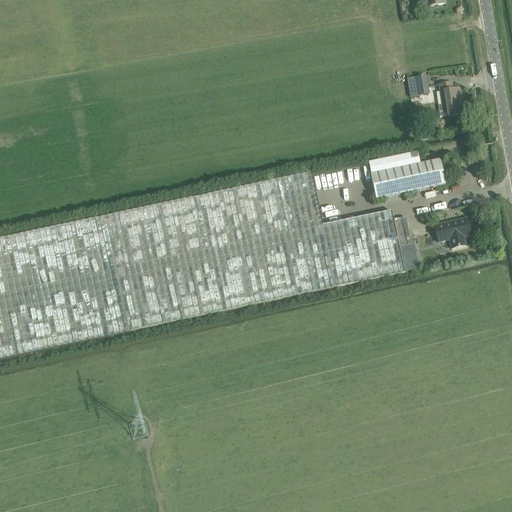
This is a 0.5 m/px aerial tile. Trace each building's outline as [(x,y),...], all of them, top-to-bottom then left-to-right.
[(428,0),(430,8),(445,6),(444,0),(428,0)] [(407,81),(410,99),(429,96),(426,78),(415,79),(407,81)] [(438,86),(441,106),(438,106),(440,118),(446,117),(446,118),(463,115),(459,90),(453,91),(452,84),(438,86)] [(376,202),(445,187),(439,162),(371,177),(376,202)] [(0,240),(0,361),(417,273),(406,219),(393,222),(391,213),(323,228),(311,175),(0,240)] [(471,237),(467,221),(434,228),(438,244),(449,242),(452,251),(465,248),(463,238),(471,237)]
